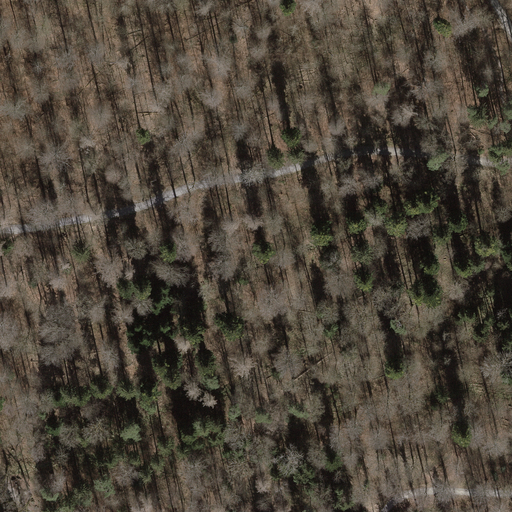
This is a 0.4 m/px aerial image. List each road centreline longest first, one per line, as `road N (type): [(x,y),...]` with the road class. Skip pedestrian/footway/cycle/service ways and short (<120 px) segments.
road 1 (track): [(511,160),(367,150),(197,184),(128,210),(0,228)]
road 2 (track): [(511,495),(426,490),(385,511)]
